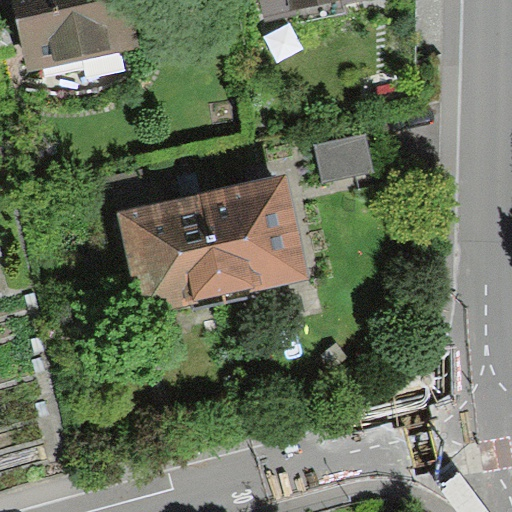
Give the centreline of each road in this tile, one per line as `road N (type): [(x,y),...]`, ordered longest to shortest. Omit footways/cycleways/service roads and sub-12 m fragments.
road 1 (residential): [(502,0),(501,430)]
road 2 (residential): [(501,430),(169,511)]
